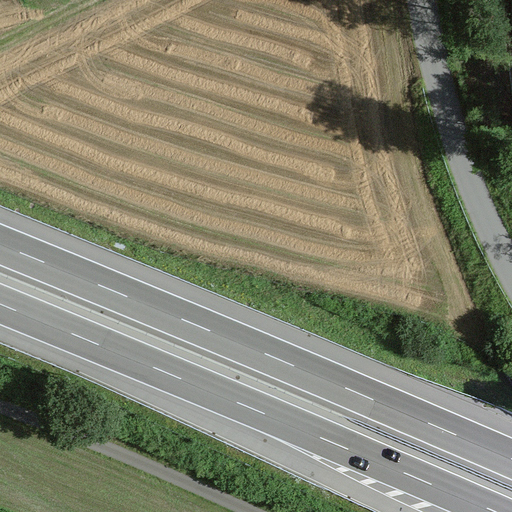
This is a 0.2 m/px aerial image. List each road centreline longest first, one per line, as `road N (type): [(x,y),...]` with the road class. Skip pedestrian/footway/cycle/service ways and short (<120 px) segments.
road 1 (motorway): [(511,461),(0,245)]
road 2 (motorway): [(0,309),(484,511)]
road 3 (unclassified): [(511,270),(471,181),(430,0)]
road 4 (unclassified): [(0,407),(248,511)]
